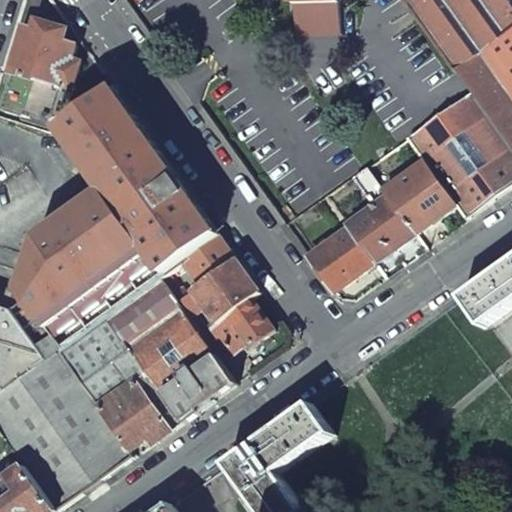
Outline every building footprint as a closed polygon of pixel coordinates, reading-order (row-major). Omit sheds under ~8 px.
[(511,34),(511,0),(405,0),(457,73),(511,34)] [(37,32),(27,29),(12,74),(37,82),(37,78),(66,87),(69,77),(79,80),(84,65),(75,62),(79,47),(67,43),(71,31),(40,22),(37,32)] [(473,96),(511,151),(511,34),(457,73),(473,96)] [(37,82),(12,74),(1,111),(54,128),(66,87),(37,78),(37,82)] [(67,131),(65,133),(108,194),(42,241),(24,296),(65,351),(164,281),(171,276),(185,266),(223,239),(118,92),(73,127),(67,131)] [(427,163),(460,208),(470,221),(500,199),(511,190),(511,151),(473,96),(411,140),(427,163)] [(427,163),(386,193),(391,200),(418,237),(439,223),(460,208),(427,163)] [(369,169),(355,180),(377,210),(391,200),(386,193),(369,169)] [(352,231),(378,266),(398,252),(418,237),(391,200),(377,210),(350,229),(352,231)] [(352,231),(312,260),(337,295),(357,280),(378,266),(352,231)] [(185,266),(171,276),(181,290),(195,279),(202,290),(240,263),(223,239),(185,266)] [(202,290),(198,293),(209,310),(221,326),(232,318),(255,301),(264,295),(240,263),(202,290)] [(511,265),(463,300),(485,331),(511,311),(511,265)] [(164,281),(65,351),(61,354),(100,408),(137,381),(153,403),(175,433),(185,426),(186,425),(165,397),(180,386),(180,385),(177,381),(193,371),(194,374),(196,375),(219,358),(204,338),(181,305),(164,281)] [(198,293),(181,305),(204,338),(213,332),(202,315),(209,310),(198,293)] [(221,326),(214,331),(234,359),(252,347),(254,350),(266,341),(278,333),(255,301),(232,318),(221,326)] [(0,396),(48,363),(12,312),(0,308),(0,396)] [(64,511),(98,488),(137,461),(132,455),(100,408),(61,354),(48,363),(0,396),(0,431),(26,469),(57,511),(64,511)] [(212,406),(239,387),(219,358),(196,375),(194,374),(193,371),(177,381),(180,385),(180,386),(165,397),(186,425),(212,406)] [(100,408),(132,455),(143,447),(153,440),(157,446),(175,433),(153,403),(137,381),(100,408)] [(229,467),(260,511),(308,511),(282,476),(337,437),(315,406),(229,467)] [(57,511),(26,469),(0,487),(0,511),(57,511)]
